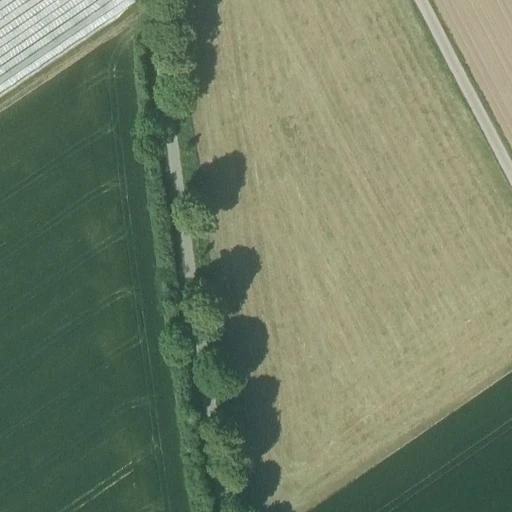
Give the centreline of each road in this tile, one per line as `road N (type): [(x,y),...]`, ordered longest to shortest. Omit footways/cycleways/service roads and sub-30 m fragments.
road 1 (unclassified): [(220,511),(150,0)]
road 2 (track): [(420,0),(511,174)]
